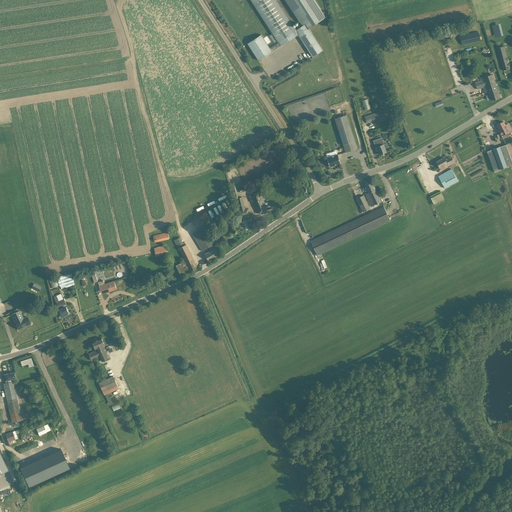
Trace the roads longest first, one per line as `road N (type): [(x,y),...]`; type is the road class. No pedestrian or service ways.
road 1 (unclassified): [(0,358),(188,279),(321,192)]
road 2 (track): [(119,0),(115,10),(176,215),(207,269)]
road 3 (unclassified): [(321,192),(200,0)]
road 4 (residential): [(321,192),(419,152),(511,97)]
road 5 (track): [(130,59),(0,78)]
